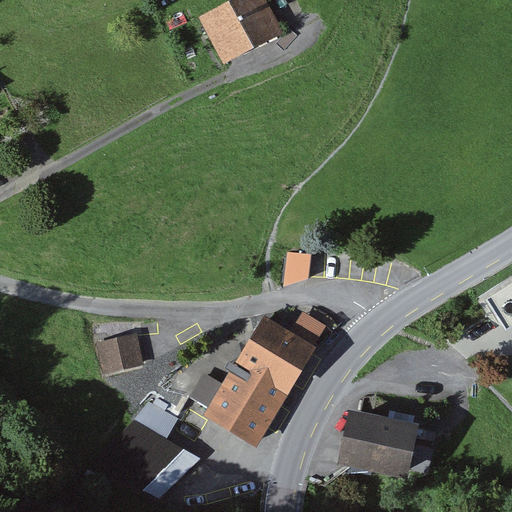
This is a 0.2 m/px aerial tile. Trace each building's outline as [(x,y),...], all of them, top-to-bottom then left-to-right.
[(262,0),(242,0),(199,21),(220,67),(281,38),(262,0)] [(311,260),(285,257),(283,279),(310,281),(311,260)] [(206,419),(257,450),(318,352),(267,321),(206,419)] [(137,338),(105,346),(112,375),(144,367),(137,338)] [(153,507),(199,460),(169,431),(180,420),(155,396),(99,455),(153,507)] [(411,427),(345,412),(332,462),(399,478),(411,427)]
